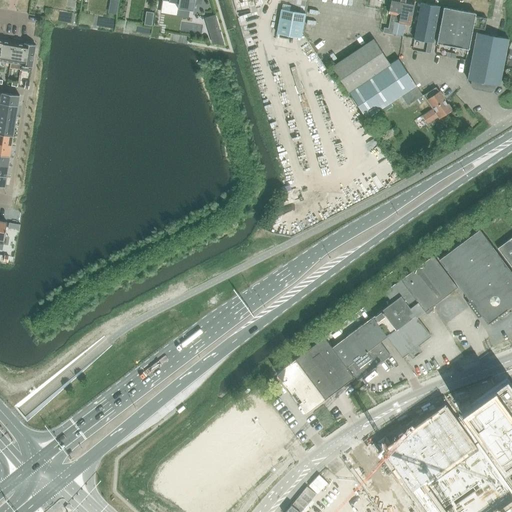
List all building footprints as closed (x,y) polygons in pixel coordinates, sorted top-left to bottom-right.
[(162,0),(161,10),(177,13),(178,8),(179,8),(179,7),(193,9),(192,10),(194,10),(195,0),(202,1),(201,0),(162,0)] [(402,0),(391,0),(389,13),(391,14),(388,28),(383,28),(382,33),(389,34),(396,35),(402,0)] [(406,0),(402,0),(396,35),(402,36),(405,19),(404,19),(404,16),(411,18),(414,2),(406,0)] [(440,7),(421,3),(413,39),(432,43),(440,7)] [(468,49),(472,32),(473,27),(484,30),(487,18),(475,15),(475,13),(474,13),(473,13),(472,12),(472,13),(469,12),(468,12),(467,12),(463,11),(462,11),(462,10),(461,11),(457,10),(456,9),(456,10),(444,7),(436,43),(438,44),(439,44),(440,44),(443,44),(443,45),(444,45),(449,46),(450,46),(456,47),(468,49)] [(276,32),(300,37),(305,13),(281,8),(276,32)] [(147,11),(145,24),(151,26),(154,12),(147,11)] [(224,45),(215,16),(206,18),(213,43),(224,45)] [(508,39),(476,33),(467,80),(473,81),(472,85),(474,87),(490,90),(493,89),(493,85),(499,86),(508,39)] [(332,67),(348,92),(390,64),(373,40),(332,67)] [(0,59),(0,60),(10,62),(14,42),(3,41),(0,59)] [(14,42),(10,62),(22,64),(25,43),(24,43),(24,44),(14,42)] [(36,45),(25,43),(22,64),(21,70),(31,72),(36,45)] [(390,64),(348,92),(366,119),(400,96),(407,106),(422,96),(416,86),(416,85),(398,59),(390,64)] [(434,108),(430,110),(425,114),(430,121),(439,116),(440,117),(451,110),(444,100),(439,92),(435,87),(424,95),(434,108)] [(0,92),(0,102),(18,106),(19,96),(0,92)] [(18,106),(0,102),(0,113),(16,116),(18,106)] [(0,113),(0,123),(15,126),(16,116),(0,113)] [(0,134),(13,136),(15,126),(0,123),(0,134)] [(0,134),(0,144),(11,146),(13,136),(0,134)] [(0,154),(10,156),(11,146),(0,144),(0,154)] [(10,156),(0,154),(0,165),(8,167),(10,156)] [(412,283),(370,314),(412,370),(458,337),(446,320),(464,306),(493,345),(511,330),(511,278),(509,274),(511,271),(511,211),(413,284),(412,283)] [(13,231),(16,232),(17,224),(7,222),(6,230),(13,231)] [(332,347),(354,377),(355,376),(357,380),(377,365),(375,363),(378,360),(380,363),(389,356),(381,345),(377,340),(383,336),(385,338),(387,337),(372,317),(371,318),(359,327),(335,345),(332,347)] [(354,377),(332,347),(324,337),(276,373),(306,413),(355,377),(354,377)] [(359,389),(363,395),(369,391),(364,385),(359,389)] [(499,389),(460,418),(511,490),(511,393),(510,391),(504,396),(499,389)] [(444,409),(383,452),(426,511),(511,511),(511,490),(460,418),(459,416),(453,420),(444,409)]
